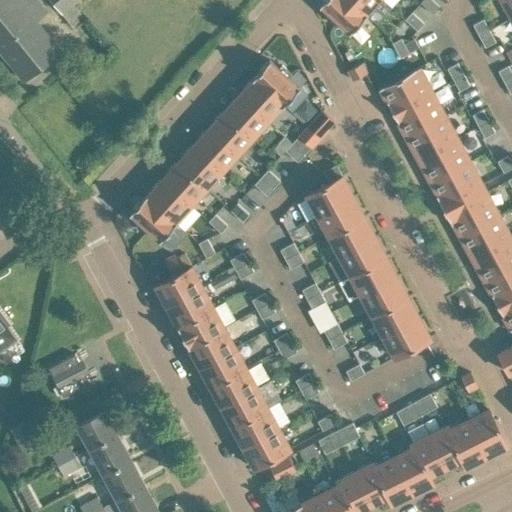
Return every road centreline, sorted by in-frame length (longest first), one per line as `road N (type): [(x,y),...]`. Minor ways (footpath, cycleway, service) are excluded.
road 1 (residential): [(511,418),(469,335),(457,339),(287,0)]
road 2 (unclassified): [(240,511),(87,216)]
road 3 (residential): [(87,216),(287,0)]
road 4 (unclassified): [(87,216),(55,192),(0,121)]
